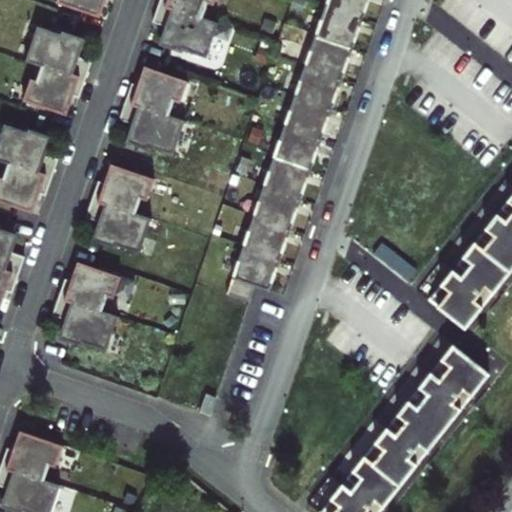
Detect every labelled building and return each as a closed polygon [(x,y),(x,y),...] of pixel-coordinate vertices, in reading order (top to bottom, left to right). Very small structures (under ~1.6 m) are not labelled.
[(57,0),(57,3),(101,17),(106,0),(57,0)] [(160,0),(160,4),(203,18),(204,17),(208,3),(215,5),(216,0),(160,0)] [(327,0),(228,294),(250,302),(256,285),(270,290),(369,0),(327,0)] [(203,18),(160,4),(154,22),(169,27),(163,46),(183,53),(184,50),(207,58),(219,22),(204,17),(203,18)] [(43,65),(86,79),(92,61),(77,56),(83,37),(63,31),(62,33),(38,26),(26,61),(42,66),(43,65)] [(80,98),(86,79),(43,65),(42,66),(37,80),(31,78),(24,100),(67,115),(74,96),(80,98)] [(133,83),(126,101),(170,116),(170,114),(175,101),(181,103),(189,80),(145,66),(139,85),(133,83)] [(170,116),(126,101),(120,120),(136,125),(129,143),(150,150),(151,147),(174,155),(186,120),(170,114),(170,116)] [(9,162),(53,177),(59,159),(43,154),(50,135),(29,128),(28,131),(5,123),(0,137),(0,160),(9,164),(9,162)] [(47,195),(53,177),(9,162),(9,164),(4,178),(0,176),(0,201),(34,213),(41,193),(47,195)] [(99,181),(93,199),(136,214),(137,212),(142,198),(148,201),(155,178),(112,163),(105,183),(99,181)] [(511,195),(430,299),(466,328),(511,270),(511,195)] [(136,214),(93,199),(87,217),(102,223),(96,241),(116,248),(117,245),(141,253),(153,218),(137,212),(136,214)] [(0,268),(19,275),(26,257),(10,251),(16,233),(0,227),(0,268)] [(66,279),(60,297),(103,312),(104,310),(108,296),(115,298),(122,276),(78,261),(72,281),(66,279)] [(13,293),(19,275),(0,268),(0,310),(1,311),(7,291),(13,293)] [(103,312),(60,297),(53,315),(69,320),(63,339),(83,346),(84,343),(107,351),(119,315),(104,310),(103,312)] [(379,511),(490,373),(454,344),(320,511),(379,511)] [(223,392),(229,351),(208,348),(202,388),(223,392)] [(217,398),(206,395),(199,413),(210,417),(217,398)] [(8,448),(2,466),(45,481),(46,479),(51,465),(57,467),(64,445),(21,430),(14,450),(8,448)] [(45,481),(2,466),(0,471),(0,485),(11,489),(5,508),(17,511),(26,511),(52,511),(62,484),(46,479),(45,481)]
